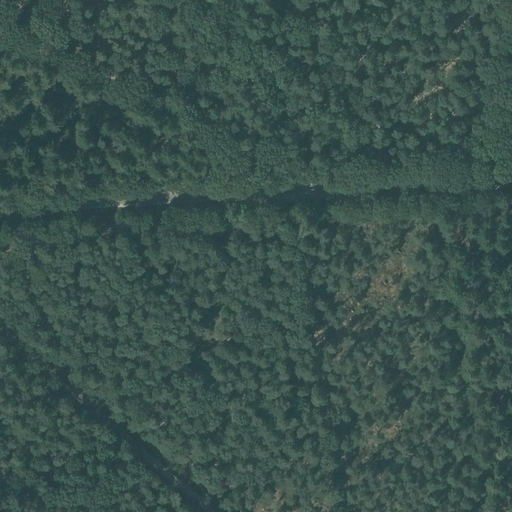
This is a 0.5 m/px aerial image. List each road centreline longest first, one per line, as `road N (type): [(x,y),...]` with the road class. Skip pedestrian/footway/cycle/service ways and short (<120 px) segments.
road 1 (tertiary): [(0,208),(511,175)]
road 2 (track): [(437,180),(490,511)]
road 3 (track): [(0,31),(163,104),(251,169),(264,192)]
road 4 (track): [(213,511),(0,326)]
road 5 (track): [(234,155),(250,139),(291,137),(316,112),(312,88),(246,0)]
road 6 (track): [(511,55),(493,176)]
